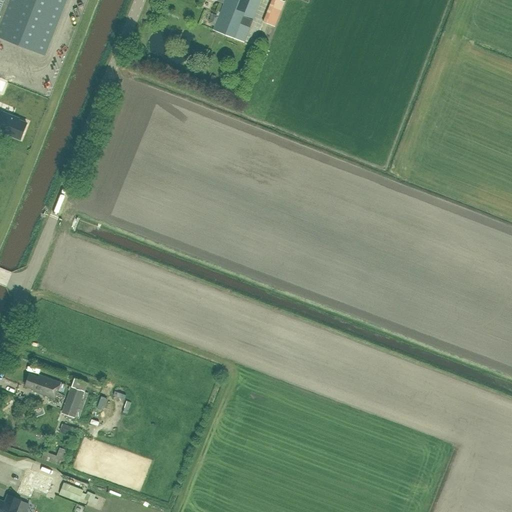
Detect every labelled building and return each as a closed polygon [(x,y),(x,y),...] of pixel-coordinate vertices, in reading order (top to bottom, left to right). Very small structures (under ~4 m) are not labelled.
[(66,0),(6,0),(0,16),(0,38),(45,56),(66,0)] [(260,0),(224,0),(212,30),(244,43),(260,0)] [(284,2),(278,0),(271,0),(263,22),(274,27),(284,2)] [(68,20),(75,26),(80,19),(73,14),(68,20)] [(0,111),(0,112),(0,130),(21,139),(27,124),(18,120),(19,119),(0,111)] [(33,364),(32,369),(45,372),(47,367),(33,364)] [(38,377),(29,374),(25,386),(33,389),(33,391),(55,399),(60,383),(39,375),(38,377)] [(88,393),(71,387),(61,413),(68,416),(67,419),(73,421),(74,418),(79,420),(88,393)] [(72,428),(62,424),(59,432),(69,436),(72,428)] [(67,451),(59,448),(56,456),(44,451),(41,459),(61,466),(67,451)] [(0,511),(15,511),(20,500),(8,495),(5,503),(0,500),(0,511)]
